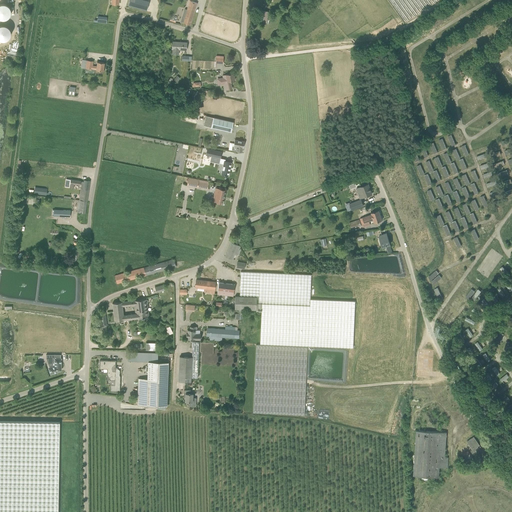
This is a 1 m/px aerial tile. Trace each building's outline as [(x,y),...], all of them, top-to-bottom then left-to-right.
[(141,0),(129,0),(128,5),(147,10),(149,2),(141,0)] [(190,1),(183,22),(190,25),(197,3),(190,1)] [(460,4),(465,12),(469,10),(463,2),(460,4)] [(12,4),(0,3),(0,17),(12,18),(12,4)] [(0,29),(0,37),(9,41),(13,28),(2,24),(0,29)] [(172,49),(173,49),(172,54),(179,55),(179,49),(186,50),(187,43),(173,42),(172,49)] [(88,60),(86,68),(96,69),(96,70),(103,71),(104,62),(97,62),(97,66),(93,66),(93,61),(88,60)] [(223,75),(223,78),(218,79),(219,84),(224,83),(226,90),(232,89),(230,81),(234,80),(233,73),(223,75)] [(175,84),(180,78),(177,75),(172,81),(175,84)] [(233,122),(212,117),(210,127),(231,132),(233,122)] [(448,136),(452,146),(456,144),(452,134),(448,136)] [(442,150),(447,148),(443,138),(438,140),(442,150)] [(232,150),(242,152),(243,148),(244,141),(235,140),(234,147),(232,146),(232,150)] [(461,146),(465,156),(469,154),(465,144),(461,146)] [(223,164),(221,174),(228,175),(231,163),(231,162),(229,162),(225,161),(226,159),(220,158),(219,163),(223,164)] [(463,158),(459,160),(463,169),(467,167),(463,158)] [(450,164),(455,173),(459,171),(454,162),(450,164)] [(442,167),(446,177),(450,175),(446,166),(442,167)] [(433,171),(437,181),(441,179),(437,170),(433,171)] [(429,185),(432,183),(428,174),(424,175),(429,185)] [(207,189),(209,182),(189,178),(187,185),(207,189)] [(69,188),(72,188),(74,188),(74,184),(80,185),(81,181),(70,180),(69,188)] [(475,194),(479,192),(475,182),(470,184),(475,194)] [(360,198),(372,194),(368,184),(360,187),(361,189),(357,191),(360,198)] [(440,196),(444,194),(439,185),(436,187),(440,196)] [(46,196),(47,189),(35,188),(34,194),(46,196)] [(77,212),(85,213),(89,190),(81,188),(79,200),(77,212)] [(223,203),(226,190),(216,188),(214,194),(217,195),(215,202),(223,203)] [(500,189),(489,193),(491,197),(501,193),(500,189)] [(448,206),(452,204),(448,194),(444,196),(448,206)] [(35,204),(36,196),(22,195),(21,203),(35,204)] [(439,210),(444,208),(439,198),(435,200),(439,210)] [(349,204),(352,210),(364,206),(361,199),(349,204)] [(471,200),(476,210),(479,208),(475,199),(471,200)] [(483,220),(487,218),(482,208),(478,210),(483,220)] [(375,223),(382,220),(379,210),(371,213),(372,214),(360,218),(363,227),(370,225),(369,221),(374,220),(375,223)] [(473,212),(469,214),(474,224),(478,222),(473,212)] [(464,216),(461,218),(465,228),(469,226),(464,216)] [(358,227),(361,226),(359,220),(348,223),(350,229),(358,226),(358,227)] [(447,236),(451,234),(447,224),(443,226),(447,236)] [(484,236),(488,234),(484,225),(480,226),(484,236)] [(390,244),(387,233),(379,236),(383,247),(390,244)] [(472,251),(482,246),(480,242),(470,248),(472,251)] [(240,246),(231,243),(225,256),(231,258),(233,253),(237,255),(239,250),(238,250),(240,246)] [(456,261),(459,260),(455,250),(451,252),(456,261)] [(173,259),(115,276),(117,284),(176,267),(173,259)] [(456,271),(465,267),(464,263),(454,267),(456,271)] [(353,348),(355,301),(310,299),(311,275),(241,272),(240,296),(257,297),(256,309),(258,309),(258,311),(261,311),(260,344),(348,348),(353,348)] [(196,280),(195,287),(205,288),(204,292),(214,293),(215,282),(196,280)] [(503,283),(508,292),(511,289),(511,288),(507,281),(503,283)] [(235,284),(219,282),(217,294),(228,295),(229,291),(234,292),(235,284)] [(458,291),(462,294),(468,286),(464,283),(458,291)] [(476,288),(475,291),(470,288),(465,298),(468,300),(469,297),(474,300),(480,290),(476,288)] [(257,297),(240,296),(235,296),(235,309),(256,310),(256,309),(257,297)] [(449,305),(452,307),(459,299),(455,297),(449,305)] [(146,299),(112,303),(115,321),(148,317),(148,310),(146,299)] [(444,321),(449,312),(445,310),(440,318),(444,321)] [(453,316),(446,323),(449,325),(456,319),(453,316)] [(473,324),(475,321),(465,316),(463,320),(473,324)] [(187,336),(187,339),(194,340),(194,339),(201,340),(201,334),(197,334),(197,335),(195,335),(195,331),(196,331),(196,327),(190,326),(190,330),(188,330),(187,333),(186,333),(186,336),(187,336)] [(238,332),(234,331),(234,330),(210,328),(210,336),(237,338),(238,332)] [(467,328),(464,330),(470,337),(473,334),(467,328)] [(479,351),(482,349),(477,341),(473,344),(479,351)] [(256,345),(253,413),(304,415),(307,347),(256,345)] [(128,360),(136,361),(137,352),(129,352),(128,360)] [(138,378),(137,405),(167,406),(169,362),(158,361),(158,353),(148,353),(148,361),(147,378),(138,378)] [(481,365),(490,360),(486,353),(477,358),(481,365)] [(179,381),(184,381),(191,382),(192,357),(180,356),(179,381)] [(55,358),(55,360),(55,366),(49,368),(51,374),(61,370),(61,359),(55,358)] [(116,368),(115,368),(116,361),(100,360),(100,369),(107,369),(107,380),(115,380),(115,385),(111,385),(111,391),(120,391),(120,376),(119,376),(119,371),(116,370),(116,368)] [(490,380),(500,374),(494,365),(485,372),(490,380)] [(196,401),(192,401),(193,394),(190,393),(190,390),(184,390),(184,394),(185,394),(185,401),(189,401),(189,406),(196,406),(196,401)] [(0,511),(58,511),(59,422),(0,421),(0,511)] [(415,452),(413,476),(439,477),(439,467),(448,468),(448,457),(445,457),(447,432),(433,431),(416,430),(415,452)] [(474,437),(467,441),(473,450),(471,451),(473,453),(479,449),(478,447),(479,445),(474,437)]
